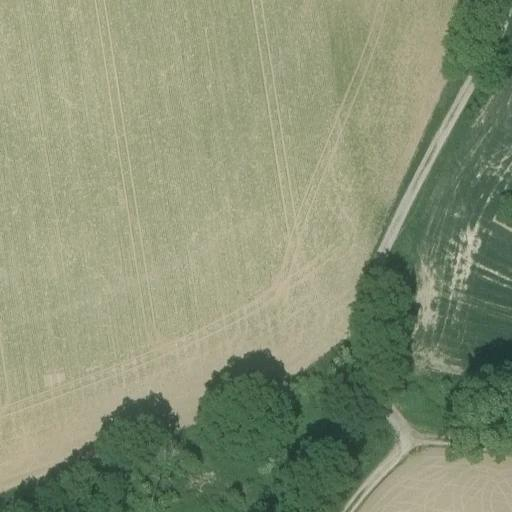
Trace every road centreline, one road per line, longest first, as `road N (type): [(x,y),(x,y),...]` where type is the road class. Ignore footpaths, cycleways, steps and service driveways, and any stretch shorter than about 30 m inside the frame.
road 1 (track): [(511,0),(376,279),(369,366),(407,447)]
road 2 (track): [(347,511),(407,447),(511,452)]
